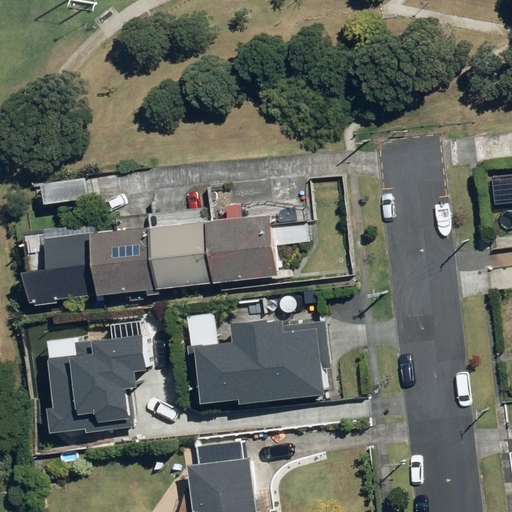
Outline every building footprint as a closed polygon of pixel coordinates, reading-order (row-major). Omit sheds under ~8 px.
[(511,166),(503,167),(504,198),(511,198),(511,166)] [(89,199),(86,177),(40,184),(43,206),(89,199)] [(286,208),(56,229),(62,293),(292,272),(286,208)] [(249,333),(214,336),(218,395),(340,385),(334,315),(303,318),(302,307),(247,311),(249,333)] [(61,349),(64,422),(115,422),(115,415),(148,413),(147,384),(156,384),(155,359),(167,358),(165,323),(91,327),(92,347),(61,349)] [(209,506),(175,508),(175,511),(271,511),(268,452),(205,456),(209,506)]
